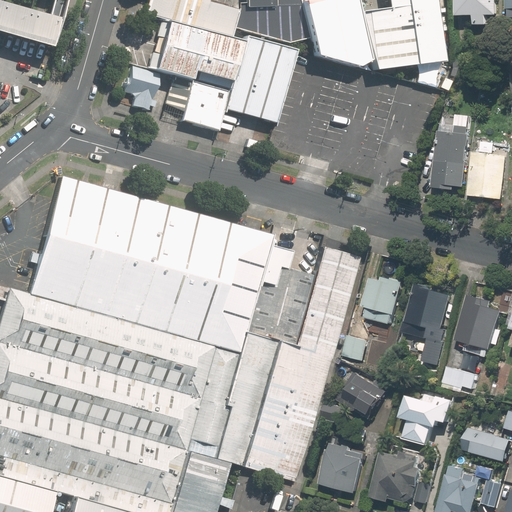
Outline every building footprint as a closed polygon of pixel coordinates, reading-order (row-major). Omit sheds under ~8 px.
[(0,0),(0,39),(41,51),(55,0),(0,0)] [(145,0),(142,13),(166,20),(228,37),(231,28),(235,12),(206,3),(206,0),(145,0)] [(301,40),(309,38),(302,6),(300,0),(243,0),(243,3),(236,3),(235,12),(231,28),(289,43),(301,40)] [(352,0),(326,0),(302,6),(309,38),(312,57),(355,67),(366,62),(352,0)] [(423,0),(357,0),(370,63),(409,55),(407,45),(432,40),(423,0)] [(487,27),(487,17),(497,17),(496,0),(456,0),(457,19),(475,18),(475,27),(487,27)] [(192,71),(229,81),(241,41),(228,37),(166,20),(153,69),(189,79),(192,71)] [(293,50),(242,36),(241,41),(229,81),(222,107),(273,121),(293,50)] [(224,92),(191,83),(180,123),(213,132),(224,92)] [(455,134),(437,133),(432,189),(446,190),(447,187),(464,189),(469,128),(455,127),(455,134)] [(507,154),(475,150),(470,194),(502,197),(507,154)] [(268,235),(62,178),(29,294),(213,345),(236,352),(241,332),(261,261),(268,235)] [(239,466),(238,467),(294,482),(356,258),(321,248),(313,275),(293,347),(273,341),(239,466)] [(313,275),(261,261),(241,332),(273,341),(293,347),(313,275)] [(403,282),(384,277),(382,283),(370,281),(363,308),(367,309),(365,319),(392,326),(395,316),(403,282)] [(416,285),(408,319),(404,334),(428,340),(422,363),(438,367),(447,329),(444,328),(451,297),(435,293),(436,290),(416,285)] [(0,318),(0,399),(183,450),(213,345),(29,294),(8,288),(0,318)] [(497,344),(501,332),(496,330),(501,310),(489,306),(491,299),(468,293),(456,339),(461,340),(460,345),(480,350),(481,345),(491,348),(492,343),(497,344)] [(207,457),(226,462),(239,466),(273,341),(241,332),(207,457)] [(369,340),(348,336),(343,357),(364,362),(369,340)] [(210,444),(236,352),(213,345),(187,438),(210,444)] [(444,386),(464,391),(464,388),(474,390),(478,374),(449,367),(444,386)] [(360,403),(355,410),(372,420),(390,391),(377,383),(375,386),(354,373),(338,400),(348,406),(352,398),(360,403)] [(492,385),(490,393),(503,397),(505,389),(492,385)] [(448,427),(452,412),(454,402),(437,397),(435,405),(408,398),(402,422),(409,424),(405,440),(428,446),(433,430),(438,432),(440,425),(448,427)] [(0,475),(130,511),(166,511),(183,450),(0,399),(0,475)] [(346,412),(326,408),(323,421),(343,425),(346,412)] [(363,443),(366,431),(349,426),(346,438),(363,443)] [(470,427),(464,449),(506,461),(511,438),(470,427)] [(352,450),(352,448),(332,442),(330,449),(328,448),(319,482),(333,486),(332,490),(341,492),(342,489),(355,492),(365,454),(352,450)] [(212,511),(226,462),(183,450),(166,511),(212,511)] [(431,472),(435,455),(423,451),(421,457),(403,452),(402,456),(384,451),(372,496),(389,501),(390,497),(408,502),(415,496),(423,469),(431,472)] [(461,477),(464,468),(451,465),(449,474),(447,473),(436,511),(472,511),(481,482),(461,477)] [(43,511),(49,492),(0,478),(0,511),(43,511)] [(130,511),(69,495),(63,511),(130,511)]
